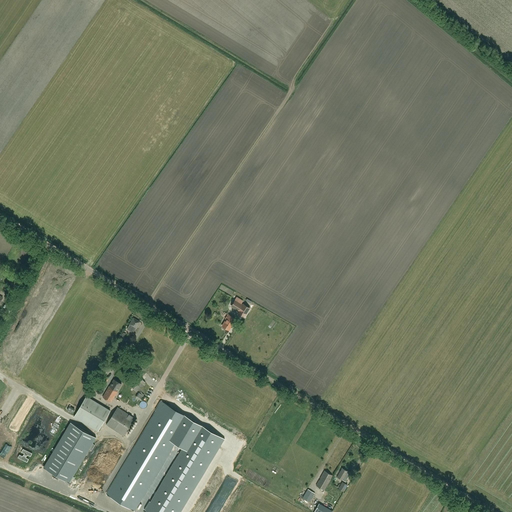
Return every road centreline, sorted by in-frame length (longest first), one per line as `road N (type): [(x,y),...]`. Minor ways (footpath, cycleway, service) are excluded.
road 1 (unclassified): [(488,511),(0,219)]
road 2 (track): [(145,307),(346,0)]
